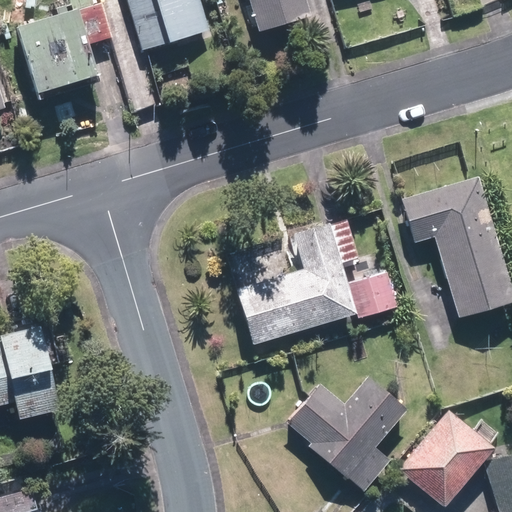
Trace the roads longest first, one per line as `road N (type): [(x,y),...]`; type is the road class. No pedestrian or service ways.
road 1 (residential): [(511,54),(101,187)]
road 2 (residential): [(189,511),(169,409),(101,187)]
